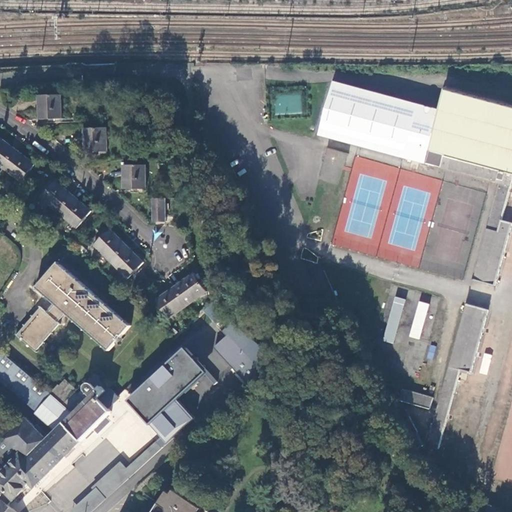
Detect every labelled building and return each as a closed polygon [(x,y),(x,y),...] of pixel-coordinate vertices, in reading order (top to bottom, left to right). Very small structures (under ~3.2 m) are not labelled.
[(474,280),(495,287),(511,225),(511,224),(501,221),(511,177),(511,104),(448,87),(441,112),(419,106),(420,105),(336,82),(321,135),(500,184),(474,280)] [(39,95),(40,118),(63,118),(62,94),(39,95)] [(167,105),(176,117),(183,112),(174,100),(167,105)] [(84,128),(85,152),(108,152),(107,128),(84,128)] [(0,165),(3,168),(17,150),(0,137),(0,165)] [(35,164),(17,150),(3,168),(22,182),(35,164)] [(125,165),(125,189),(147,189),(147,165),(125,165)] [(59,213),(74,196),(56,180),(42,198),(59,213)] [(92,211),(74,196),(59,213),(77,228),(92,211)] [(155,221),(167,222),(167,198),(155,198),(155,221)] [(112,261),(127,245),(111,229),(95,245),(112,261)] [(144,262),(127,245),(112,261),(128,278),(144,262)] [(57,265),(34,291),(53,308),(48,313),(41,307),(15,336),(34,353),(59,326),(56,324),(63,315),(106,354),(115,344),(117,346),(121,342),(119,340),(128,329),(57,265)] [(196,274),(176,287),(188,305),(208,291),(196,274)] [(188,305),(176,287),(157,300),(169,318),(188,305)] [(395,296),(382,340),(392,343),(405,299),(395,296)] [(219,301),(204,312),(227,334),(214,348),(249,387),(279,356),(219,301)] [(419,301),(408,336),(418,339),(429,304),(419,301)] [(428,445),(438,449),(461,370),(472,373),(488,311),(467,305),(428,445)] [(127,400),(160,437),(165,443),(193,418),(176,399),(207,370),(185,347),(127,400)] [(0,355),(0,378),(35,412),(50,394),(3,352),(0,355)] [(51,393),(65,404),(76,392),(78,390),(65,379),(58,386),(51,393)] [(60,423),(81,443),(93,430),(97,434),(110,421),(107,417),(112,412),(98,397),(105,391),(101,387),(97,385),(94,389),(90,385),(85,384),(81,386),(81,390),(86,396),(70,412),(50,394),(35,412),(33,414),(52,431),(60,423)] [(400,401),(431,410),(434,398),(403,389),(400,401)] [(392,409),(397,407),(391,393),(385,396),(391,410),(392,409)] [(401,405),(397,407),(392,409),(408,439),(419,434),(406,409),(404,410),(401,405)] [(0,500),(1,499),(7,505),(26,486),(30,490),(81,443),(60,423),(52,431),(44,438),(26,418),(10,435),(0,445),(0,500)] [(71,510),(73,511),(94,511),(166,445),(165,443),(160,437),(126,467),(120,462),(91,488),(93,490),(71,510)] [(206,511),(207,511),(171,487),(160,503),(167,507),(167,511),(206,511)] [(0,511),(15,511),(7,505),(1,499),(0,500),(0,511)]
